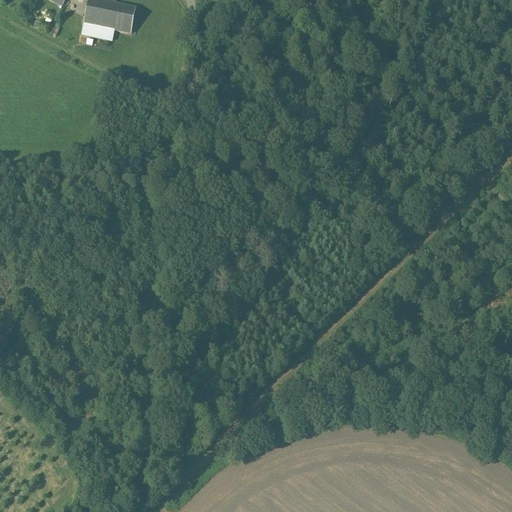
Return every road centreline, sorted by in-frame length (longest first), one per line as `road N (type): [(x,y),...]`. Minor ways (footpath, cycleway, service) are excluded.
road 1 (unclassified): [(140,511),(157,266),(192,30),(189,0)]
road 2 (track): [(146,511),(511,152)]
